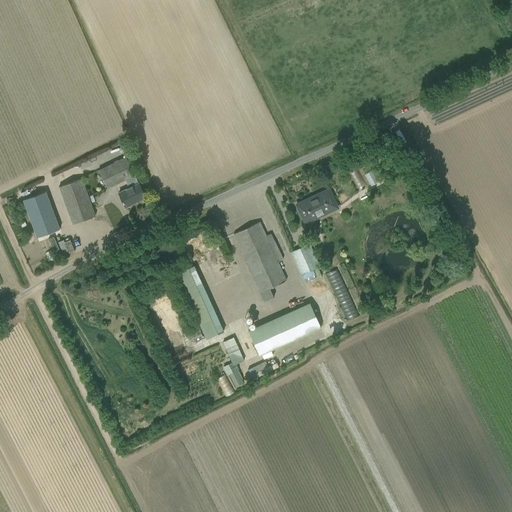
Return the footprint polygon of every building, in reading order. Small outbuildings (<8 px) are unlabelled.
[(99,170),(103,179),(107,188),(125,180),(129,188),(119,193),(123,201),(122,201),(123,203),(124,203),(125,207),(145,198),(141,189),(126,157),(99,170)] [(59,187),(69,215),(73,224),(95,216),(92,206),(81,178),(59,187)] [(338,208),(333,198),(329,189),(296,204),(300,213),(305,223),(338,208)] [(23,200),(33,228),(37,237),(59,229),(56,219),(46,191),(23,200)] [(360,200),(347,205),(349,212),(363,207),(360,200)] [(234,234),(238,243),(261,291),(265,301),(274,297),(269,287),(286,280),(277,262),(282,260),(274,242),(271,236),(267,238),(264,231),(259,222),(234,234)] [(290,252),(301,275),(320,266),(310,244),(290,252)] [(213,249),(203,251),(204,258),(215,256),(213,249)] [(502,265),(493,274),(499,280),(508,272),(502,265)] [(334,277),(355,320),(363,316),(343,273),(334,277)] [(259,356),(321,327),(309,303),(248,331),(259,356)] [(237,324),(225,330),(238,359),(250,354),(237,324)] [(246,373),(237,376),(240,389),(249,387),(246,373)]
